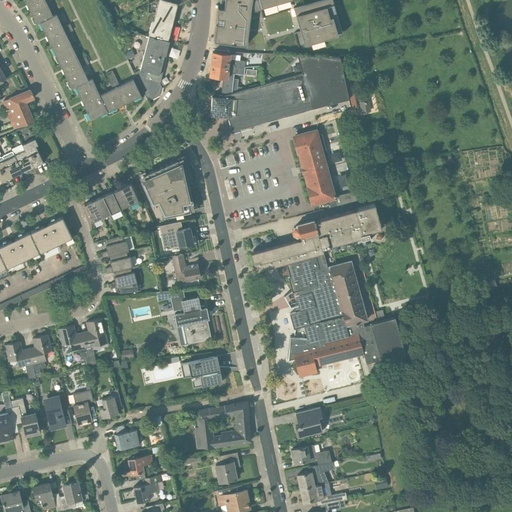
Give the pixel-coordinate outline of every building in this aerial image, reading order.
[(24,0),(36,25),(40,23),(53,16),(46,3),(44,0),(24,0)] [(112,17),(117,25),(150,4),(151,3),(154,0),(107,0),(103,3),(108,11),(114,6),(119,13),(112,17)] [(155,0),(151,3),(150,4),(142,34),(168,41),(178,3),(182,0),(155,0)] [(224,0),(224,8),(218,7),(214,41),(246,45),(250,12),(291,0),(224,0)] [(321,0),(294,8),(296,15),(300,31),(294,33),(294,34),(302,32),(305,45),(341,35),(330,0),(321,0)] [(53,16),(40,23),(56,56),(72,48),(66,34),(63,28),(56,14),(53,16)] [(63,28),(66,34),(73,31),(70,25),(63,28)] [(168,41),(142,34),(129,30),(124,52),(146,98),(147,96),(152,97),(158,94),(160,87),(156,81),(157,78),(154,77),(155,73),(160,74),(168,41)] [(72,48),(56,56),(71,89),(75,87),(88,81),(82,68),(79,61),(72,48)] [(213,52),(211,64),(238,68),(245,67),(246,61),(230,59),(231,54),(213,52)] [(222,97),(231,98),(230,117),(228,117),(231,130),(240,127),(240,129),(349,99),(345,80),(342,68),(340,58),(298,55),(303,73),(242,90),(232,93),(222,96),(222,97)] [(79,61),(82,68),(89,64),(86,58),(79,61)] [(221,96),(222,96),(232,93),(233,89),(234,74),(244,75),(245,67),(238,68),(211,64),(210,76),(223,78),(221,96)] [(345,80),(351,79),(348,66),(342,68),(345,80)] [(106,74),(113,89),(119,86),(112,70),(106,74)] [(92,79),(88,81),(75,87),(91,120),(107,112),(99,95),(92,79)] [(99,95),(107,112),(141,96),(133,79),(119,86),(113,89),(99,95)] [(10,130),(34,121),(25,101),(35,98),(31,90),(3,101),(13,124),(8,126),(10,130)] [(370,101),(372,111),(379,109),(377,100),(376,100),(375,95),(369,97),(370,101)] [(231,98),(222,97),(212,96),(210,116),(228,117),(230,117),(231,98)] [(317,135),(315,131),(293,137),(298,153),(299,153),(308,187),(307,187),(312,203),(328,199),(330,208),(357,201),(354,191),(337,196),(332,177),(332,176),(329,167),(326,168),(324,160),(327,159),(325,150),(326,150),(321,134),(317,135)] [(36,146),(25,151),(33,167),(43,162),(36,146)] [(22,172),(15,156),(13,151),(2,156),(12,177),(22,172)] [(33,167),(25,151),(15,156),(22,172),(33,167)] [(12,177),(2,156),(0,157),(0,178),(2,182),(12,177)] [(181,167),(177,159),(146,173),(148,177),(141,181),(152,205),(157,203),(164,217),(198,209),(196,200),(193,201),(190,191),(189,191),(190,192),(187,192),(184,181),(187,180),(188,180),(185,166),(181,167)] [(131,183),(121,188),(129,205),(139,201),(131,183)] [(129,205),(121,188),(112,192),(120,210),(121,209),(129,205)] [(120,210),(112,192),(103,196),(111,214),(120,210)] [(111,214),(103,196),(94,200),(102,218),(111,214)] [(102,218),(94,200),(85,204),(93,222),(102,218)] [(300,259),(324,252),(322,247),(361,237),(362,243),(371,240),(368,231),(381,228),(374,203),(357,208),(356,208),(319,219),(320,220),(315,222),(315,219),(314,220),(297,225),(297,226),(294,227),(292,230),(293,235),(297,237),(300,236),(301,240),(299,240),(250,253),(255,271),(300,259)] [(30,232),(39,253),(72,237),(62,217),(48,224),(47,223),(43,225),(44,226),(30,232)] [(190,228),(177,231),(175,222),(160,226),(162,236),(166,235),(165,234),(169,233),(172,248),(199,242),(197,235),(192,236),(190,228)] [(39,253),(30,232),(29,232),(15,239),(14,238),(11,240),(11,241),(0,245),(0,255),(5,268),(6,268),(39,253)] [(103,258),(110,256),(110,255),(126,251),(128,251),(126,240),(124,241),(122,236),(106,240),(108,245),(106,246),(107,251),(101,253),(103,258)] [(110,255),(110,256),(112,261),(110,261),(111,267),(105,268),(107,273),(114,271),(130,267),(132,267),(130,256),(128,257),(126,251),(110,255)] [(299,377),(317,372),(315,366),(364,354),(354,323),(362,321),(367,320),(350,261),(328,267),(324,252),(300,259),(303,273),(298,274),(302,290),(304,289),(305,294),(296,297),(300,311),(290,314),(294,330),(304,327),(308,341),(310,341),(311,345),(282,352),(286,366),(295,363),(299,377)] [(187,260),(189,266),(185,267),(182,254),(172,257),(178,283),(200,278),(198,265),(199,264),(198,258),(187,260)] [(114,271),(116,277),(114,277),(115,283),(109,284),(111,289),(116,288),(118,293),(137,291),(136,282),(134,272),(131,272),(130,267),(114,271)] [(476,283),(478,292),(497,288),(494,278),(476,283)] [(470,297),(477,295),(475,287),(462,291),(463,297),(469,296),(470,297)] [(185,301),(183,290),(162,292),(164,310),(183,308),(184,312),(174,315),(177,325),(183,324),(187,344),(211,339),(204,305),(200,306),(199,298),(185,301)] [(364,327),(362,321),(354,323),(364,354),(366,364),(381,360),(382,365),(414,356),(408,336),(401,338),(395,317),(371,324),(371,325),(364,327)] [(101,318),(86,322),(89,333),(82,335),(85,348),(107,342),(101,318)] [(85,348),(82,335),(76,336),(73,325),(58,329),(62,345),(70,343),(72,351),(79,349),(81,358),(83,358),(85,365),(89,364),(88,358),(85,348)] [(32,364),(46,360),(44,353),(52,351),(47,334),(32,338),(35,349),(29,351),(32,364)] [(32,364),(29,351),(23,352),(20,341),(5,345),(9,362),(16,360),(18,367),(25,366),(29,380),(36,378),(32,364)] [(122,360),(133,358),(132,349),(121,351),(122,360)] [(88,358),(90,365),(96,363),(95,356),(88,358)] [(191,380),(193,388),(222,382),(220,372),(217,372),(216,368),(219,368),(217,356),(214,356),(181,363),(184,375),(199,372),(200,376),(191,380)] [(103,417),(118,413),(116,407),(122,406),(117,389),(112,391),(113,396),(103,399),(105,407),(100,408),(103,417)] [(51,429),(66,426),(62,410),(67,408),(63,390),(56,391),(57,396),(52,397),(53,401),(45,403),(51,429)] [(78,423),(91,420),(87,403),(93,402),(90,390),(86,391),(75,393),(78,405),(74,406),(78,423)] [(4,401),(10,400),(9,393),(8,394),(2,395),(4,401)] [(12,408),(16,424),(22,423),(25,436),(40,432),(35,413),(27,415),(23,398),(10,401),(12,408)] [(198,411),(199,426),(195,427),(198,448),(251,441),(248,419),(247,402),(198,411)] [(298,437),(322,431),(319,417),(322,416),(320,407),(295,413),(298,424),(297,425),(297,426),(295,427),(298,437)] [(16,424),(12,408),(6,410),(6,413),(0,414),(0,442),(13,439),(12,434),(10,426),(16,424)] [(161,416),(153,418),(155,426),(162,424),(161,416)] [(116,450),(139,445),(136,430),(113,435),(116,450)] [(317,465),(329,463),(331,462),(328,451),(314,454),(312,445),(292,450),(295,464),(316,459),(317,465)] [(380,452),(367,455),(368,461),(381,458),(380,452)] [(219,482),(236,478),(234,468),(240,467),(237,453),(219,456),(221,464),(215,465),(219,482)] [(131,475),(136,474),(137,476),(136,476),(136,479),(145,478),(144,472),(143,466),(152,464),(150,455),(128,459),(131,475)] [(183,465),(201,461),(200,455),(177,460),(178,464),(183,463),(183,465)] [(329,463),(317,465),(309,467),(310,472),(297,475),(300,488),(314,485),(320,484),(327,483),(322,471),(332,467),(331,462),(329,463)] [(137,502),(150,500),(148,493),(158,491),(156,482),(161,481),(160,475),(145,478),(146,484),(134,487),(137,502)] [(386,478),(374,480),(376,488),(388,486),(386,478)] [(59,497),(61,504),(62,510),(75,507),(73,500),(81,498),(77,482),(63,485),(65,495),(59,497)] [(61,504),(59,497),(58,493),(52,495),(50,483),(32,487),(35,499),(41,497),(43,508),(61,504)] [(320,484),(314,485),(300,488),(303,502),(312,500),(313,506),(317,506),(326,504),(344,500),(342,493),(330,496),(327,483),(320,484)] [(243,490),(242,485),(216,490),(217,497),(225,496),(228,511),(231,511),(249,508),(245,490),(243,490)] [(30,511),(27,499),(21,500),(19,490),(0,495),(4,511),(30,511)] [(345,505),(344,500),(326,504),(327,509),(345,505)] [(162,511),(162,509),(164,509),(163,503),(149,506),(151,511),(149,511),(162,511)]
